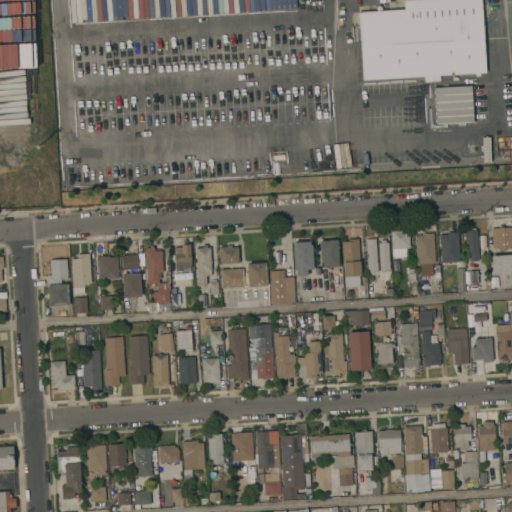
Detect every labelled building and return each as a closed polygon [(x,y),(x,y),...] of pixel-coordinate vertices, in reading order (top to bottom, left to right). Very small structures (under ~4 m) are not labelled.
[(480,0),(485,72),(439,75),(439,81),(424,81),(424,76),(362,80),(358,12),(404,9),(403,0),(480,0)] [(511,249),(497,250),(497,248),(492,248),(491,229),(511,227),(511,249)] [(478,261),(469,262),(468,253),(465,253),(464,231),(470,231),(470,229),(474,228),(475,231),(476,231),(477,246),(478,261)] [(409,248),(405,248),(406,257),(392,258),(391,250),(390,231),(408,230),(409,248)] [(439,235),(447,234),(447,233),(457,232),(459,262),(440,263),(439,235)] [(414,236),(422,235),(422,234),(432,233),(434,263),(416,264),(414,236)] [(360,276),(343,277),(341,242),(347,241),(347,240),(358,239),(360,276)] [(377,272),(367,273),(365,239),(375,239),(377,272)] [(320,242),(320,241),(337,240),(338,267),(322,268),(321,262),(319,262),(318,242),(320,242)] [(309,242),(309,245),(311,245),(313,269),(306,269),(306,276),(297,277),(297,270),(294,270),(292,242),(309,242)] [(377,243),(387,242),(389,270),(379,271),(377,243)] [(181,247),(181,245),(189,244),(190,268),(175,269),(175,264),(174,264),(173,247),(181,247)] [(144,251),(143,251),(143,254),(144,254),(146,284),(149,284),(149,286),(154,286),(154,283),(156,283),(157,291),(155,291),(152,289),(153,302),(147,303),(148,311),(155,311),(154,304),(156,304),(157,311),(170,310),(170,303),(169,303),(168,290),(169,290),(169,282),(158,283),(158,279),(160,279),(160,272),(162,272),(161,251),(154,251),(153,245),(150,245),(150,248),(144,248),(144,251)] [(195,248),(202,247),(202,245),(207,245),(207,247),(209,247),(211,276),(205,276),(206,285),(197,285),(195,248)] [(219,247),(226,246),(226,245),(231,245),(231,247),(237,247),(238,263),(220,264),(219,247)] [(70,259),(76,258),(76,254),(88,254),(90,284),(84,284),(84,287),(83,287),(83,293),(73,294),(73,288),(72,288),(70,259)] [(136,254),(137,268),(122,270),(121,255),(136,254)] [(511,255),(511,273),(491,275),(490,256),(511,255)] [(109,256),(109,257),(116,257),(118,278),(97,279),(96,257),(109,256)] [(46,285),(47,285),(46,275),(50,275),(49,260),(65,259),(67,279),(61,280),(61,284),(67,284),(69,305),(48,307),(46,285)] [(266,285),(247,287),(246,264),(265,263),(266,285)] [(292,277),(294,303),(270,304),(269,278),(274,278),(274,275),(282,275),(282,266),(291,265),(292,277)] [(242,268),(243,287),(221,288),(220,270),(242,268)] [(455,268),(463,268),(464,291),(457,292),(455,268)] [(413,273),(414,273),(415,281),(407,281),(407,273),(409,273),(408,269),(413,269),(413,273)] [(468,271),(476,270),(477,287),(469,287),(468,271)] [(121,274),(139,273),(140,296),(122,297),(121,274)] [(209,281),(210,281),(210,280),(215,280),(215,281),(217,281),(218,294),(217,294),(217,296),(214,296),(214,294),(209,294),(209,281)] [(99,297),(111,296),(112,309),(99,310),(99,297)] [(73,298),(85,297),(86,313),(74,313),(73,298)] [(367,310),(368,325),(345,326),(344,326),(343,311),(344,311),(367,310)] [(418,311),(433,310),(434,318),(430,319),(431,323),(419,324),(418,311)] [(383,311),(383,320),(370,320),(369,311),(383,311)] [(271,325),(269,325),(273,378),(256,379),(256,373),(250,374),(249,364),(248,348),(251,347),(250,338),(248,339),(247,325),(266,324),(266,316),(270,315),(271,324),(271,325)] [(321,316),(333,316),(334,329),(322,330),(321,316)] [(389,322),(390,334),(374,336),(372,323),(389,322)] [(148,337),(147,323),(149,323),(157,323),(157,325),(154,326),(155,336),(149,336),(148,337)] [(418,367),(402,368),(402,352),(401,352),(400,324),(416,323),(418,367)] [(443,337),(436,337),(436,333),(435,333),(435,329),(436,329),(436,324),(442,324),(443,337)] [(511,359),(496,360),(494,326),(511,324),(511,359)] [(247,380),(237,381),(237,378),(226,379),(225,365),(230,365),(227,330),(244,328),(247,380)] [(453,364),(452,352),(447,353),(445,329),(465,328),(468,363),(453,364)] [(176,331),(190,330),(191,351),(184,352),(184,349),(176,349),(176,331)] [(221,330),(222,344),(209,345),(208,331),(221,330)] [(438,343),(439,365),(437,365),(437,366),(429,367),(428,366),(422,366),(420,331),(429,330),(429,335),(435,335),(436,343),(438,343)] [(84,344),(75,345),(74,332),(84,331),(84,344)] [(347,332),(367,331),(369,370),(349,371),(347,332)] [(294,377),(275,379),(272,333),(278,332),(278,336),(288,335),(289,355),(293,354),(293,356),(294,356),(295,365),(293,365),(294,377)] [(157,334),(171,333),(173,351),(165,352),(165,350),(159,350),(157,334)] [(324,376),(323,347),(325,347),(325,342),(322,342),(322,337),(324,337),(324,334),(341,333),(343,361),(345,361),(346,374),(334,375),(334,376),(329,376),(329,375),(324,376)] [(148,374),(142,375),(143,383),(129,384),(128,368),(130,368),(128,336),(146,335),(148,374)] [(124,376),(118,376),(118,385),(104,386),(103,369),(106,369),(104,338),(122,337),(124,376)] [(492,361),(481,362),(481,360),(471,360),(470,347),(474,346),(474,339),(490,338),(492,361)] [(303,353),(308,352),(307,342),(320,341),(320,347),(319,347),(321,373),(315,374),(316,377),(314,377),(314,378),(311,378),(305,378),(305,377),(297,378),(296,358),(303,358),(303,353)] [(374,342),(381,342),(381,344),(390,343),(390,344),(393,344),(393,348),(390,348),(391,363),(387,363),(387,367),(380,368),(379,364),(375,364),(374,342)] [(82,369),(80,369),(79,351),(98,350),(100,389),(85,390),(85,386),(83,387),(82,369)] [(151,355),(156,355),(156,354),(160,353),(160,355),(166,354),(168,386),(153,386),(151,355)] [(196,383),(178,384),(176,358),(194,356),(196,383)] [(201,359),(217,358),(219,382),(218,382),(218,383),(214,383),(214,382),(202,383),(202,379),(201,379),(201,375),(202,375),(201,359)] [(49,362),(63,361),(64,375),(73,375),(74,388),(56,390),(56,387),(50,388),(49,362)] [(476,426),(482,425),(481,422),(491,421),(492,425),(493,425),(495,450),(478,451),(476,426)] [(511,421),(511,443),(502,444),(500,422),(511,421)] [(447,451),(430,453),(428,429),(431,428),(431,425),(443,424),(443,428),(445,428),(447,451)] [(452,427),(458,426),(458,424),(463,424),(463,426),(469,426),(470,440),(467,440),(468,446),(453,447),(452,427)] [(402,427),(420,426),(422,453),(404,454),(402,427)] [(378,447),(377,431),(399,429),(400,453),(381,454),(380,447),(378,447)] [(254,432),(277,431),(278,445),(277,445),(278,461),(272,462),(273,467),(256,468),(254,432)] [(372,454),(370,454),(371,470),(356,471),(353,432),(371,431),(372,454)] [(252,460),(231,461),(230,433),(251,432),(252,460)] [(223,464),(208,465),(206,438),(210,438),(210,434),(221,433),(223,464)] [(303,481),(308,480),(309,487),(303,487),(303,489),(294,489),(294,486),(282,487),(279,436),(292,435),(292,434),(300,434),(300,441),(307,441),(308,461),(302,461),(303,481)] [(347,434),(349,455),(352,455),(353,467),(351,467),(352,485),(338,486),(337,468),(331,469),(331,457),(310,458),(308,436),(347,434)] [(203,468),(191,469),(192,481),(183,481),(182,469),(183,469),(181,441),(196,440),(197,443),(202,443),(203,468)] [(107,444),(124,443),(125,465),(122,465),(123,468),(118,468),(118,465),(108,466),(107,444)] [(85,446),(104,444),(106,475),(96,475),(96,470),(87,471),(85,446)] [(151,454),(149,454),(151,476),(136,477),(135,469),(134,469),(132,445),(150,444),(151,454)] [(158,446),(174,445),(174,447),(177,447),(178,462),(172,462),(172,463),(168,463),(168,462),(158,463),(158,446)] [(0,446),(12,446),(13,469),(0,469),(0,446)] [(56,450),(58,450),(58,451),(66,451),(65,447),(80,447),(81,474),(80,474),(80,492),(74,492),(74,497),(61,499),(60,485),(64,485),(64,477),(57,477),(56,450)] [(452,460),(452,450),(456,450),(457,459),(458,467),(456,467),(456,469),(453,469),(453,467),(448,468),(448,461),(452,460)] [(477,479),(461,480),(461,482),(455,483),(454,471),(460,471),(459,463),(464,462),(463,452),(475,451),(477,479)] [(511,452),(510,452),(511,463),(503,463),(503,487),(511,486),(511,452)] [(427,459),(428,473),(405,475),(404,456),(420,454),(420,459),(427,459)] [(439,471),(452,470),(453,488),(440,489),(439,471)] [(478,472),(485,472),(486,477),(490,477),(490,484),(479,484),(478,472)] [(263,482),(264,482),(264,474),(278,473),(280,494),(264,495),(263,482)] [(169,479),(174,479),(174,475),(179,475),(179,479),(181,479),(181,484),(180,484),(180,488),(182,488),(183,501),(171,502),(169,479)] [(364,489),(363,478),(378,476),(380,495),(371,496),(371,489),(364,489)] [(90,488),(104,487),(105,501),(91,502),(90,488)] [(149,490),(150,504),(135,505),(134,491),(149,490)] [(9,498),(14,498),(15,507),(9,507),(9,511),(0,511),(0,491),(8,491),(9,498)] [(117,493),(129,492),(130,504),(117,505),(117,493)] [(209,501),(208,492),(219,492),(219,501),(209,501)] [(453,502),(453,511),(440,511),(440,503),(453,502)]
